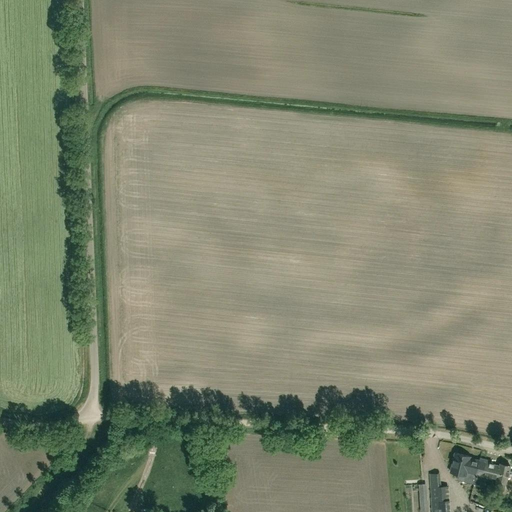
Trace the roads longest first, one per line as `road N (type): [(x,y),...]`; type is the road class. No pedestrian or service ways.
road 1 (track): [(511,453),(384,430),(87,409),(85,442),(20,511)]
road 2 (unclassified): [(0,420),(61,424),(79,418),(93,395),(83,0)]
